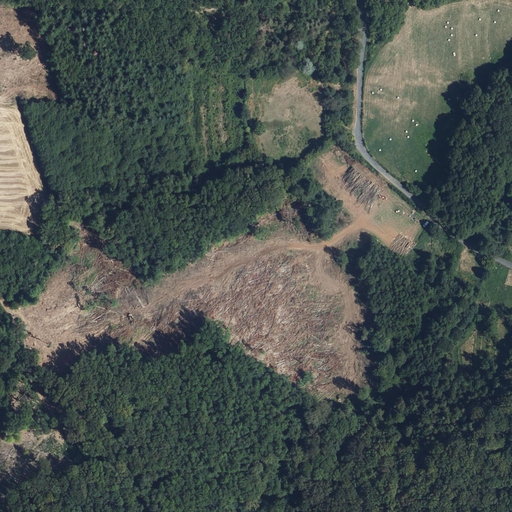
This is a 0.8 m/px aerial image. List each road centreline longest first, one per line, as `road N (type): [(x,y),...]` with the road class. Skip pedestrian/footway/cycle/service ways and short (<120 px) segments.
road 1 (tertiary): [(359,0),(365,29),(358,121),(369,159),(441,226),(511,267)]
road 2 (track): [(365,29),(346,52),(338,117),(360,142)]
